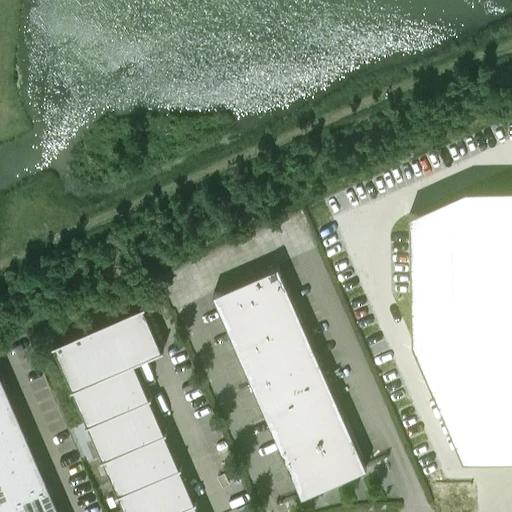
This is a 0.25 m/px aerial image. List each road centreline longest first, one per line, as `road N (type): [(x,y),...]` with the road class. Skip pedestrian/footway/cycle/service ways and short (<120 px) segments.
road 1 (unknown): [(419,511),(415,481),(304,248)]
road 2 (unknown): [(280,511),(186,303)]
road 3 (unknown): [(229,511),(156,351)]
road 4 (unknown): [(0,360),(73,511)]
